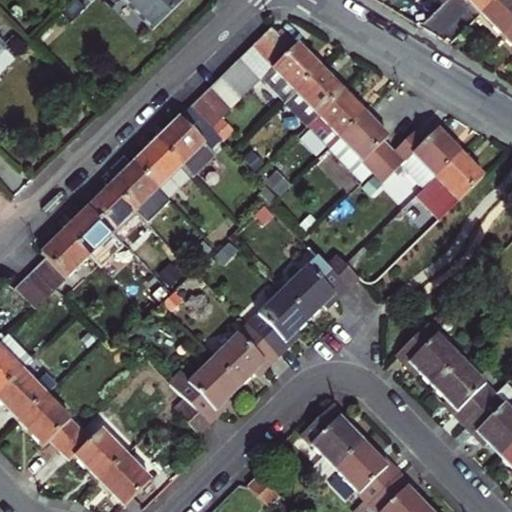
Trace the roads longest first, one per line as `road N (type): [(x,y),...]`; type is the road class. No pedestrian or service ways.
road 1 (residential): [(175,511),(305,388),(330,377),(358,381),(488,511)]
road 2 (residential): [(249,0),(0,245)]
road 3 (residential): [(511,116),(316,0)]
